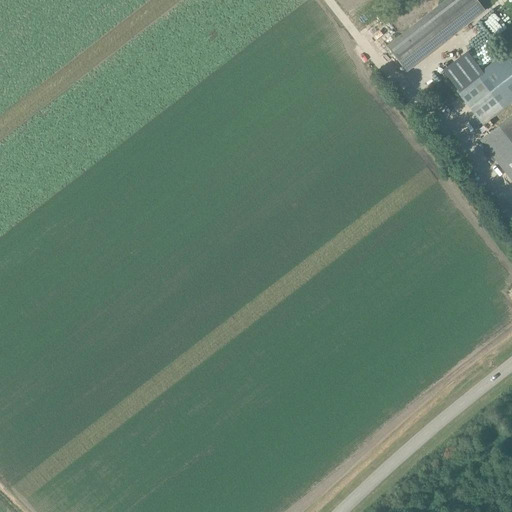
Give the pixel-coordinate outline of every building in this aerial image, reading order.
[(476,0),(446,0),(387,47),(406,73),(485,11),(476,0)] [(380,16),(365,23),(368,28),(382,21),(380,16)] [(496,21),(482,36),(487,40),(501,25),(496,21)] [(511,66),(503,55),(456,92),(482,125),(511,102),(511,66)] [(511,115),(480,141),(511,181),(511,115)] [(494,218),(509,236),(511,233),(511,216),(505,208),(494,218)]
